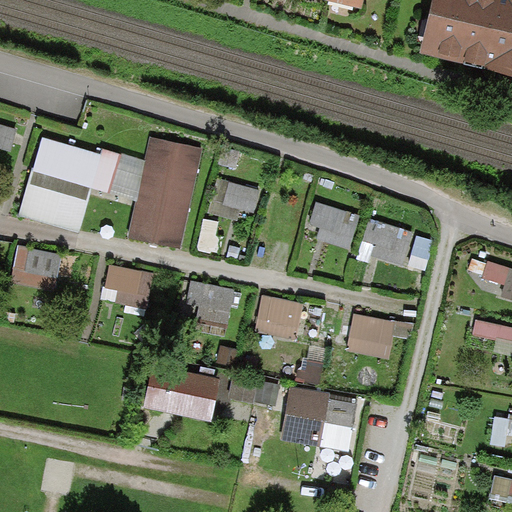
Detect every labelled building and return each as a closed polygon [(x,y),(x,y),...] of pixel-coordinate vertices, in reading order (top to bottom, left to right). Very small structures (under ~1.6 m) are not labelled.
[(511,0),(436,0),(432,20),(428,19),(425,34),(435,36),(432,49),(466,57),(465,62),(483,66),(484,62),(511,68),(511,0)] [(18,129),(0,123),(0,145),(13,149),(18,129)] [(121,160),(44,137),(36,166),(93,183),(113,188),(121,160)] [(203,149),(154,138),(132,235),(181,246),(203,149)] [(36,166),(21,210),(80,227),(93,183),(36,166)] [(260,190),(232,182),(226,202),(255,210),(260,190)] [(359,215),(316,202),(311,222),(322,225),(319,235),(351,244),(359,215)] [(414,231),(372,219),(366,240),(377,244),(374,253),(405,262),(414,231)] [(61,254),(31,248),(27,269),(56,275),(61,254)] [(154,273),(111,264),(106,286),(119,288),(116,300),(147,306),(154,273)] [(235,289),(191,282),(188,301),(201,303),(199,315),(230,320),(235,289)] [(303,303),(264,296),(261,316),(300,323),(303,303)] [(398,323),(355,315),(351,336),(362,338),(359,350),(391,356),(398,323)] [(240,353),(223,349),(221,361),(238,364),(240,353)] [(217,381),(156,369),(149,403),(210,415),(217,381)] [(331,399),(298,392),(290,432),(349,443),(358,398),(332,392),(331,399)]
